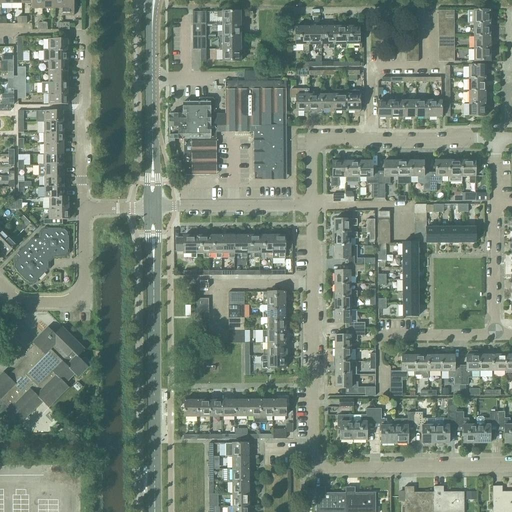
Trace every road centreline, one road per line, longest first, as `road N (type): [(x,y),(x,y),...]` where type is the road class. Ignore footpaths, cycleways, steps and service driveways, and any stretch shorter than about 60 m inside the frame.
road 1 (tertiary): [(155,511),(153,207)]
road 2 (residential): [(312,466),(312,205)]
road 3 (residential): [(494,335),(492,135)]
road 4 (residential): [(312,466),(511,465)]
road 5 (residential): [(82,209),(86,33)]
road 6 (residential): [(382,398),(382,336),(494,335)]
road 7 (residential): [(153,207),(312,205)]
road 8 (residential): [(17,298),(82,297),(82,209)]
road 9 (tertiary): [(153,207),(151,79)]
road 10 (residential): [(372,135),(315,135),(312,205)]
road 11 (residential): [(492,135),(372,135)]
